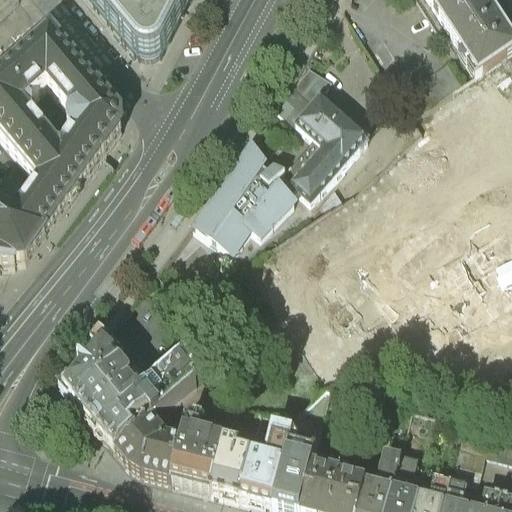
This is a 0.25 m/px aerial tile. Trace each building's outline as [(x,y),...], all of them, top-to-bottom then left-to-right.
[(143,69),(150,70),(157,68),(162,64),(194,0),(81,0),(138,66),(143,69)] [(423,0),(444,30),(484,4),(480,0),(423,0)] [(484,4),(444,30),(461,54),(457,57),(475,83),(511,58),(511,46),(505,36),(484,4)] [(0,275),(14,275),(14,271),(24,271),(121,138),(121,132),(121,126),(51,44),(0,86),(0,144),(38,190),(16,221),(4,212),(3,212),(2,211),(1,210),(0,210),(0,275)] [(447,70),(397,103),(411,125),(461,92),(447,70)] [(309,75),(294,93),(313,110),(319,104),(332,90),(309,75)] [(294,93),(291,91),(275,114),(294,131),(313,110),(294,93)] [(367,144),(319,104),(313,110),(294,131),(312,147),(284,179),(272,173),(266,180),(262,177),(263,174),(248,152),(224,187),(191,233),(232,263),(250,238),(260,245),(293,211),(288,205),(295,197),(309,209),(367,144)] [(343,208),(334,194),(321,209),(327,219),(343,208)] [(183,248),(171,265),(187,277),(199,259),(183,248)] [(511,314),(482,268),(418,308),(459,371),(511,336),(511,314)] [(86,427),(128,392),(128,386),(119,375),(123,371),(119,367),(111,360),(114,357),(100,346),(91,356),(94,359),(84,372),(78,373),(78,379),(70,390),(66,387),(58,398),(68,408),(69,407),(85,424),(84,425),(86,427)] [(144,396),(164,419),(196,392),(193,388),(198,383),(182,365),(149,392),(144,396)] [(164,419),(144,396),(135,386),(128,392),(86,427),(98,440),(105,449),(106,449),(115,460),(151,429),(164,419)] [(296,425),(292,441),(274,511),(301,511),(314,462),(314,463),(318,448),(307,445),(311,429),(296,425)] [(186,434),(181,454),(171,492),(210,502),(222,453),(198,447),(202,428),(195,426),(186,434)] [(167,447),(151,429),(115,460),(134,483),(171,492),(181,454),(166,450),(167,447)] [(511,443),(465,432),(451,488),(477,495),(485,464),(511,471),(511,443)] [(260,469),(250,467),(239,509),(250,511),(274,511),(292,441),(273,436),(266,466),(260,469)] [(225,442),(222,453),(210,502),(239,509),(250,467),(237,464),(239,458),(231,456),(234,444),(225,442)] [(417,461),(402,457),(400,466),(415,470),(417,461)] [(343,470),(314,463),(314,462),(301,511),(359,511),(365,492),(339,486),(343,470)] [(367,485),(365,492),(359,511),(388,511),(400,466),(385,462),(378,488),(367,485)] [(415,470),(400,466),(388,511),(417,511),(418,511),(421,498),(409,495),(415,470)] [(445,511),(449,495),(434,491),(428,511),(422,511),(418,511),(417,511),(445,511)] [(461,511),(465,499),(449,495),(445,511),(461,511)]
